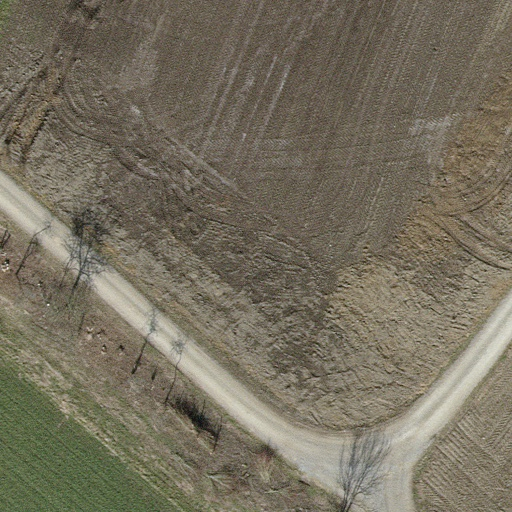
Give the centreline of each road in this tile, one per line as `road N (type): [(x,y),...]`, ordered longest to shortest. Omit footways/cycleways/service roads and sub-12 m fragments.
road 1 (track): [(369,502),(299,452),(0,187)]
road 2 (track): [(369,502),(511,318)]
